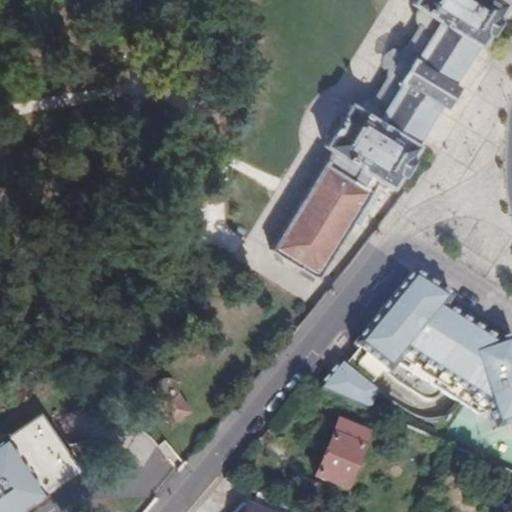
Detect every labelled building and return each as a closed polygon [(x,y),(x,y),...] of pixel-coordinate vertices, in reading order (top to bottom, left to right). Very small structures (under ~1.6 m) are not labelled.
[(452,122),(471,93),(452,81),(474,46),(476,47),(504,4),(498,0),(405,0),(405,1),(409,4),(406,13),(410,23),(394,47),(387,48),(378,61),(378,70),(361,95),(351,95),(345,100),(338,96),(333,103),(328,100),(318,110),(311,125),(315,130),(311,135),(319,140),(253,234),(306,270),(348,208),(356,213),(377,182),(385,187),(412,146),(410,145),(433,109),(452,122)] [(351,348),(357,353),(382,374),(387,378),(396,369),(489,425),(492,434),(511,427),(511,349),(509,340),(496,344),(443,309),(450,301),(411,276),(351,348)] [(357,353),(344,367),(370,388),(382,374),(357,353)] [(339,363),(314,394),(366,416),(376,393),(370,388),(344,367),(339,363)] [(167,424),(185,412),(167,387),(164,388),(157,379),(151,378),(145,381),(144,390),(150,398),(148,399),(167,424)] [(5,436),(2,438),(39,495),(40,495),(76,471),(39,418),(8,439),(5,436)] [(0,511),(13,511),(39,495),(2,438),(0,439),(0,511)] [(341,492),(359,452),(329,439),(310,481),(341,492)] [(292,511),(257,497),(249,511),(241,511),(238,511),(237,511),(292,511)]
